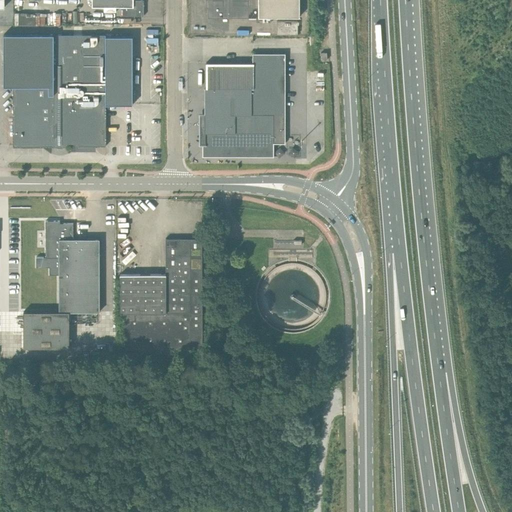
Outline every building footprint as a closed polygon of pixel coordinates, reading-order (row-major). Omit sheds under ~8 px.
[(123,7),(123,16),(144,16),(144,0),(133,0),(92,0),(92,7),(123,7)] [(271,17),(300,17),(299,0),(207,0),(208,17),(256,17),(256,23),(271,23),(271,17)] [(298,35),(298,22),(277,22),(277,35),(298,35)] [(106,35),(95,35),(4,35),(4,87),(13,87),(13,146),(54,146),(56,147),(58,148),(60,148),(62,148),(64,147),(66,146),(67,145),(69,144),(78,144),(78,146),(106,146),(106,104),(133,104),(132,36),(106,36),(106,35)] [(285,143),(285,133),(285,53),(253,53),(253,63),(216,64),(206,64),(206,88),(205,88),(205,125),(202,125),(200,127),(200,130),(203,133),(203,156),(273,156),(273,143),(285,143)] [(100,312),(99,249),(99,239),(73,239),(73,223),(60,223),(60,221),(45,221),(45,231),(46,257),(36,257),(36,267),(49,267),(49,275),(59,275),(59,312),(23,312),(23,347),(69,347),(69,312),(100,312)] [(203,349),(202,249),(202,239),(174,239),(174,237),(173,236),(169,236),(168,237),(168,239),(166,239),(166,275),(120,275),(120,313),(124,313),(124,349),(203,349)] [(116,358),(116,337),(100,337),(100,358),(116,358)]
